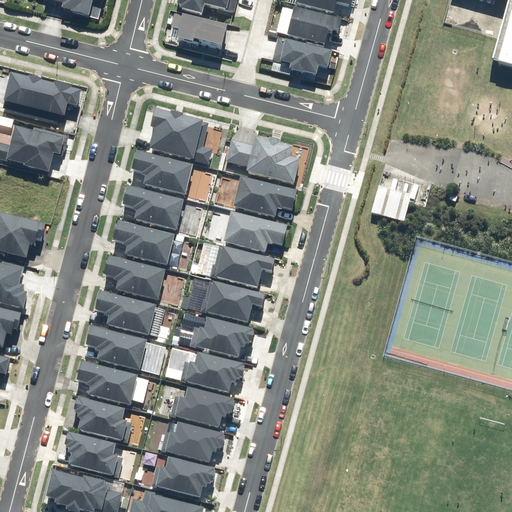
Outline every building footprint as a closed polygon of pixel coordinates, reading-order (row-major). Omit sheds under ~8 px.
[(106,0),(47,0),(47,1),(66,6),(65,11),(72,13),(72,16),(92,21),(97,0),(106,2),(106,0)] [(232,0),(181,0),(180,6),(184,7),(183,10),(205,16),(208,7),(230,12),(232,0)] [(300,0),(299,5),(339,14),(341,3),(355,6),(356,0),(300,0)] [(511,0),(501,37),(494,60),(511,65),(511,0)] [(300,12),(293,41),(331,49),(333,39),(343,41),(347,23),(300,12)] [(180,39),(226,49),(231,27),(186,17),(185,20),(181,19),(182,16),(176,15),(173,30),(182,32),(180,39)] [(336,51),(279,39),(274,61),(293,65),(292,70),(320,77),(323,66),(332,68),(336,51)] [(14,74),(7,104),(68,119),(71,106),(80,108),(84,91),(14,74)] [(207,121),(160,109),(154,130),(157,131),(153,152),(210,167),(215,150),(205,148),(211,124),(206,123),(207,121)] [(0,116),(0,126),(14,130),(17,121),(0,116)] [(10,162),(52,173),(57,155),(64,157),(68,140),(18,128),(10,162)] [(233,141),(228,163),(251,168),(250,173),(296,186),(304,160),(294,158),(296,148),(283,144),(284,142),(273,139),(272,141),(259,138),(256,147),(233,141)] [(199,166),(141,153),(137,172),(152,176),(149,187),(192,197),(199,166)] [(244,179),(237,209),(279,219),(281,210),(296,213),(301,192),(244,179)] [(410,196),(380,188),(374,214),(382,216),(406,223),(413,197),(410,196)] [(190,202),(132,189),(127,208),(142,211),(140,222),(182,232),(190,202)] [(235,213),(227,244),(269,254),(272,245),(286,248),(291,227),(235,213)] [(0,253),(29,260),(34,245),(41,247),(41,244),(43,245),(48,225),(0,214),(0,253)] [(180,236),(122,223),(117,242),(132,246),(130,256),(172,267),(180,236)] [(213,278),(262,289),(266,271),(276,273),(279,260),(222,247),(218,265),(216,265),(213,278)] [(172,271),(114,257),(109,276),(124,280),(122,291),(164,301),(172,271)] [(0,304),(28,310),(32,294),(27,293),(30,279),(25,278),(27,270),(0,263),(0,304)] [(203,313),(251,325),(256,306),(266,308),(269,296),(212,282),(207,301),(206,300),(203,313)] [(161,306),(103,293),(99,312),(114,316),(111,326),(154,337),(161,306)] [(0,349),(6,351),(10,336),(15,338),(16,332),(20,333),(24,315),(0,309),(0,349)] [(245,349),(249,350),(250,345),(255,346),(258,330),(211,319),(208,330),(197,327),(192,348),(242,359),(245,349)] [(151,343),(93,329),(88,348),(103,352),(100,363),(143,373),(151,343)] [(182,383),(232,395),(235,384),(238,385),(239,380),(243,381),(243,379),(246,379),(248,368),(246,367),(247,365),(201,354),(199,365),(187,362),(185,370),(182,383)] [(0,380),(1,381),(3,375),(8,377),(13,361),(0,357),(0,380)] [(143,377),(85,363),(80,383),(95,386),(93,397),(135,407),(143,377)] [(178,419),(222,430),(225,418),(229,419),(230,415),(233,416),(233,413),(235,414),(238,402),(236,402),(237,400),(191,388),(188,400),(183,398),(178,419)] [(79,432),(125,443),(129,423),(124,422),(127,411),(79,400),(74,420),(82,422),(79,432)] [(168,453),(212,464),(215,453),(219,454),(220,450),(223,451),(224,449),(225,449),(228,437),(226,437),(227,435),(181,424),(178,435),(173,433),(168,453)] [(71,467),(116,477),(121,457),(116,456),(119,445),(71,434),(66,454),(74,456),(71,467)] [(158,489),(201,499),(204,488),(208,489),(209,485),(213,486),(214,484),(215,484),(218,472),(216,472),(217,470),(171,459),(168,470),(163,469),(158,489)] [(86,480),(55,473),(49,500),(58,502),(57,506),(69,509),(68,511),(83,511),(84,511),(97,511),(98,511),(99,511),(119,511),(123,495),(112,492),(112,490),(110,489),(110,488),(107,487),(108,482),(87,477),(86,480)] [(153,511),(207,511),(208,511),(162,500),(159,511),(154,509),(153,511)]
